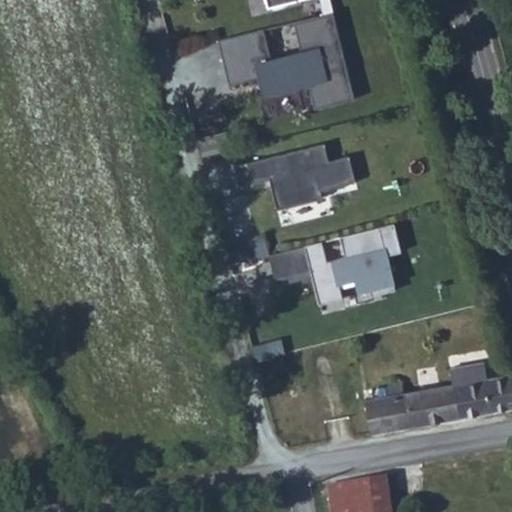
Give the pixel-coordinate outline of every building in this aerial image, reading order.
[(288,0),(291,10),(329,0),(288,0)] [(352,0),(339,0),(343,17),(356,14),(352,0)] [(287,32),(241,43),(253,88),(288,79),(292,95),(332,85),(339,111),(378,101),(356,14),(343,17),(317,24),(325,55),(295,62),(287,32)] [(323,147),(235,168),(240,185),(270,178),(278,210),(324,198),(322,191),(357,182),(351,156),(327,162),(323,147)] [(317,307),(397,287),(389,255),(404,252),(396,220),(301,244),(317,307)] [(231,259),(269,253),(266,234),(228,241),(231,259)] [(398,434),(511,416),(511,367),(479,371),(480,387),(433,391),(430,385),(425,381),(418,386),(418,395),(394,399),(398,434)] [(415,511),(409,481),(351,491),(355,511),(415,511)]
